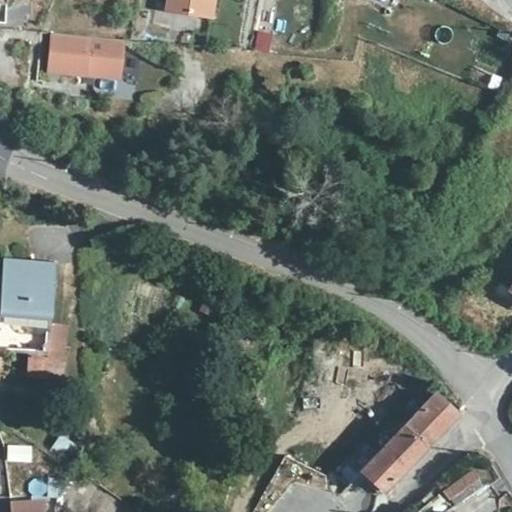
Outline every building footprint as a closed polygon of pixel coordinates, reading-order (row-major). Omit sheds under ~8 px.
[(166,0),(165,9),(216,18),(219,0),(166,0)] [(417,45),(419,28),(402,26),(399,43),(417,45)] [(123,41),(52,35),(49,73),(85,76),(86,71),(96,72),(95,77),(119,79),(123,41)] [(511,256),(509,255),(497,246),(481,267),(511,290),(511,256)] [(55,263),(3,258),(2,275),(8,276),(7,283),(1,284),(0,298),(0,316),(23,318),(46,320),(50,320),(51,312),(55,263)] [(46,320),(23,318),(21,341),(44,343),(46,320)] [(46,378),(59,379),(61,379),(65,327),(50,325),(48,347),(47,356),(46,378)] [(47,356),(29,355),(28,376),(46,378),(47,356)] [(456,416),(434,394),(378,455),(363,470),(385,491),(456,416)] [(50,455),(76,462),(80,443),(55,437),(50,455)] [(8,463),(33,460),(32,444),(6,447),(8,463)] [(348,487),(358,475),(363,470),(378,455),(366,444),(337,476),(348,487)] [(363,470),(358,475),(380,496),(385,491),(363,470)] [(477,476),(473,470),(446,489),(452,496),(477,476)] [(483,483),(477,476),(452,496),(456,502),(483,483)] [(44,511),(44,502),(12,504),(12,511),(44,511)]
